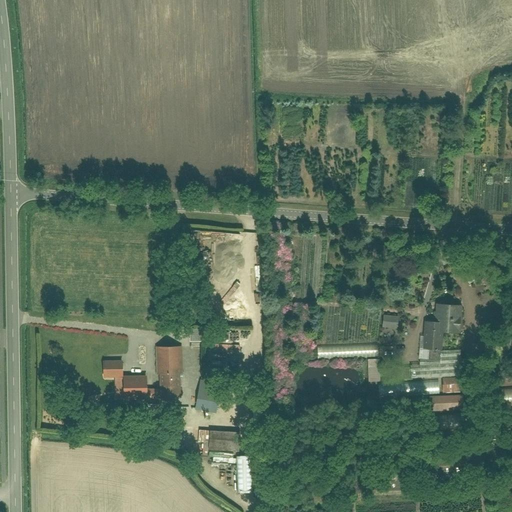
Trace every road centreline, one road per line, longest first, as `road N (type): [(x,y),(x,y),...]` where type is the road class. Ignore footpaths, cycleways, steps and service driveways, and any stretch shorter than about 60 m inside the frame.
road 1 (residential): [(11,191),(511,229)]
road 2 (tertiary): [(14,494),(11,191)]
road 3 (tertiary): [(11,191),(0,19)]
road 4 (unknown): [(451,226),(448,348)]
